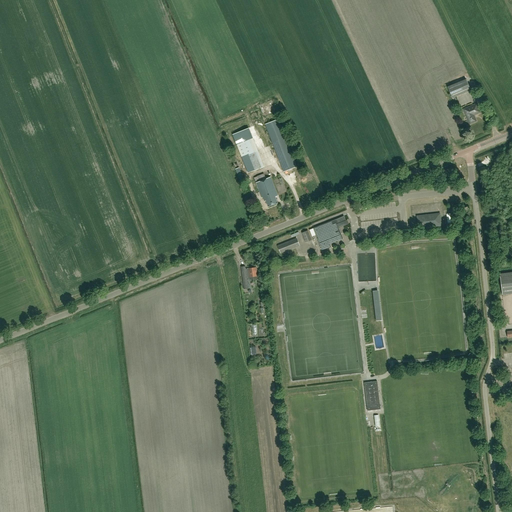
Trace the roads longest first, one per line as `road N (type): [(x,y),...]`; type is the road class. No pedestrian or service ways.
road 1 (unclassified): [(0,340),(468,150)]
road 2 (unclassified): [(498,511),(484,386),(492,340),(468,150)]
